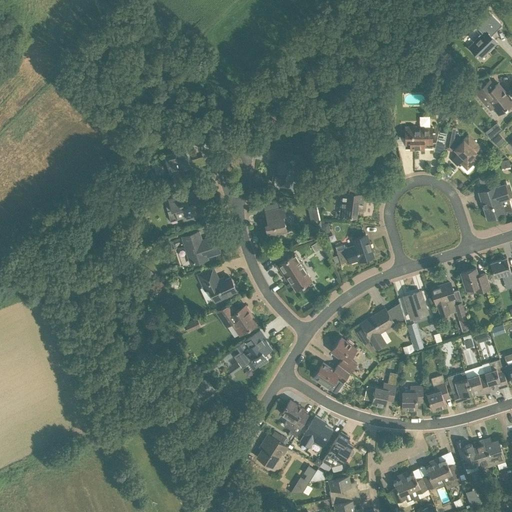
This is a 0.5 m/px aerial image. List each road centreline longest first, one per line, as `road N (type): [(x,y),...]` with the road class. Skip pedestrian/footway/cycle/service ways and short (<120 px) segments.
road 1 (track): [(209,506),(188,498),(108,320),(0,267)]
road 2 (residential): [(471,248),(453,198),(410,180),(397,189),(390,214),(400,269)]
road 3 (residential): [(206,511),(279,375)]
road 4 (residential): [(305,339),(247,262),(237,208)]
road 5 (residential): [(237,208),(247,181),(239,150),(223,150),(218,159),(227,199)]
